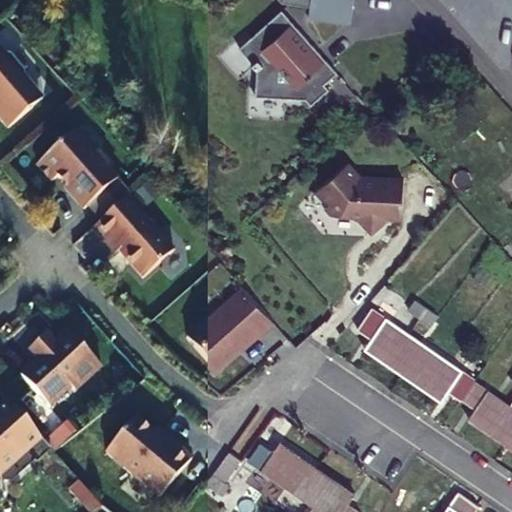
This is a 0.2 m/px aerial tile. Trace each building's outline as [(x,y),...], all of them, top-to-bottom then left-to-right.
[(334,72),(280,8),(235,47),(252,67),(249,95),(304,100),(307,105),(326,89),(322,84),(334,72)] [(0,58),(0,125),(4,130),(37,101),(16,76),(16,73),(5,60),(1,60),(0,58)] [(122,198),(108,183),(112,180),(103,169),(103,163),(95,154),(88,154),(69,132),(31,166),(46,183),(52,177),(60,186),(58,188),(78,210),(81,208),(99,191),(113,207),(121,199),(122,198)] [(346,157),(311,186),(329,207),(355,209),(369,226),(385,211),(399,213),(402,175),(358,171),(346,157)] [(81,208),(94,223),(113,207),(99,191),(81,208)] [(94,223),(87,229),(99,243),(103,239),(113,251),(138,278),(168,251),(121,199),(113,207),(94,223)] [(103,239),(99,243),(110,254),(113,251),(103,239)] [(252,333),(269,319),(255,303),(239,285),(181,336),(210,368),(251,331),(252,333)] [(419,320),(431,328),(438,317),(426,309),(419,320)] [(400,371),(419,344),(370,310),(357,329),(370,338),(364,346),(400,371)] [(447,323),(438,317),(431,328),(440,334),(447,323)] [(15,376),(44,409),(70,385),(74,390),(96,369),(63,332),(50,344),(42,335),(29,346),(34,351),(28,357),(32,361),(15,376)] [(419,344),(400,371),(440,398),(446,389),(459,399),(473,381),(419,344)] [(511,407),(473,381),(459,399),(473,408),(467,417),(506,443),(511,435),(511,407)] [(0,482),(6,482),(30,461),(31,463),(45,450),(4,405),(0,408),(0,482)] [(130,418),(100,452),(152,498),(186,461),(171,447),(167,451),(130,418)] [(297,495),(315,469),(276,443),(270,452),(258,443),(237,476),(249,485),(259,469),(297,495)] [(241,458),(230,451),(207,482),(218,490),(241,458)] [(315,469),(297,495),(322,511),(358,511),(359,511),(346,502),(352,494),(315,469)] [(80,504),(89,495),(75,481),(66,490),(80,504)] [(443,511),(470,511),(475,506),(456,493),(443,511)]
